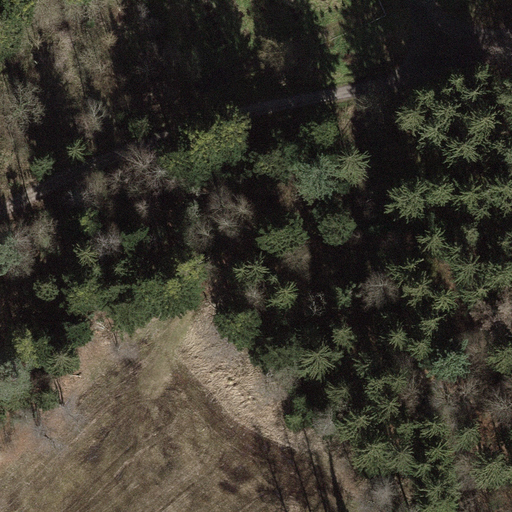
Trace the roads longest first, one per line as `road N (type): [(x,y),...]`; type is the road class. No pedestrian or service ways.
road 1 (track): [(469,65),(405,85),(250,109),(72,176),(0,213)]
road 2 (track): [(171,345),(198,296),(405,85)]
